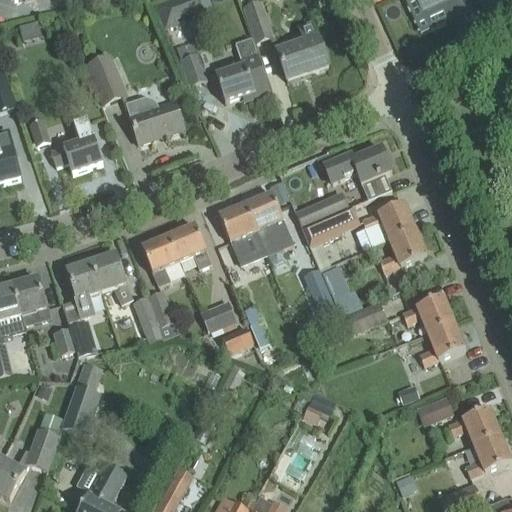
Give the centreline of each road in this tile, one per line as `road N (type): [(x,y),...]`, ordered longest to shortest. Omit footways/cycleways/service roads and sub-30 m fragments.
road 1 (residential): [(0,248),(197,184),(400,96)]
road 2 (unclassified): [(511,372),(400,96)]
road 3 (residential): [(400,96),(511,11)]
